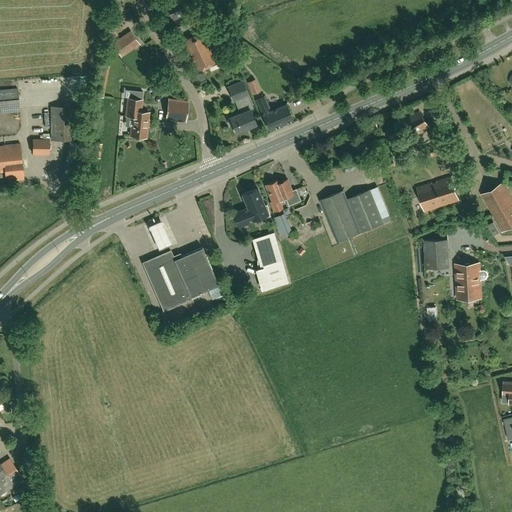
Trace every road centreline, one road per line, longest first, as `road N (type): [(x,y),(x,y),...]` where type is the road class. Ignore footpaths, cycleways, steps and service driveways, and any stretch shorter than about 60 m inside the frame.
road 1 (primary): [(213,173),(511,37)]
road 2 (unclassified): [(213,173),(196,103),(135,0)]
road 3 (primary): [(103,221),(47,250),(2,299)]
road 4 (primary): [(2,299),(103,221)]
road 5 (primary): [(103,221),(213,173)]
